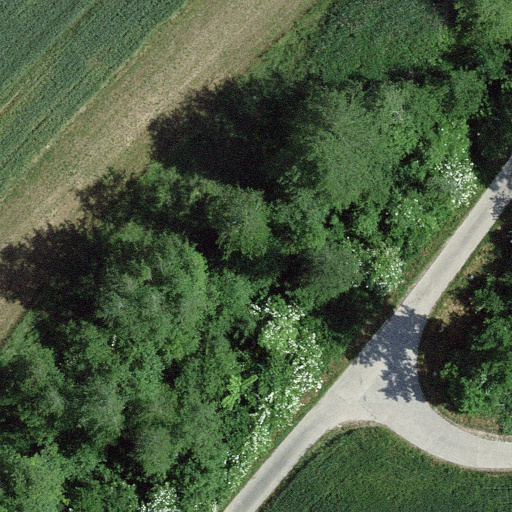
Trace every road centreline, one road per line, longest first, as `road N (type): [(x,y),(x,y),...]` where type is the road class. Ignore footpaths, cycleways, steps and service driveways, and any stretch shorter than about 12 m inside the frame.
road 1 (track): [(511,457),(458,447),(359,374),(511,168)]
road 2 (track): [(359,374),(238,511)]
